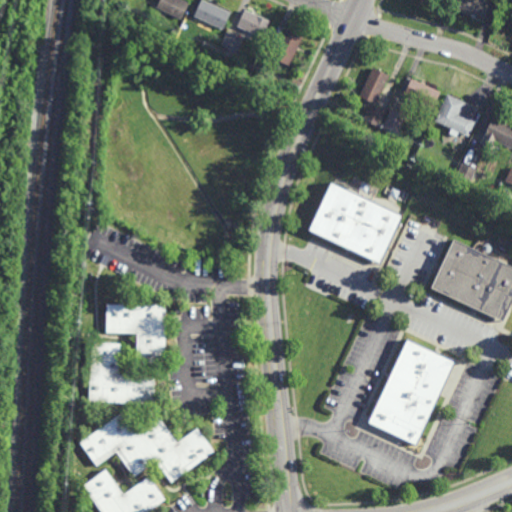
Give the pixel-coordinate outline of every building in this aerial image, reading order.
[(182,21),(164,12),(162,16),(156,13),(157,9),(161,0),(182,0),(191,4),(182,21)] [(203,0),(233,14),(225,32),(215,27),(212,31),(199,25),(201,20),(195,18),(203,0)] [(491,0),(486,21),(455,12),(458,0),(491,0)] [(448,11),(442,9),(445,2),(450,4),(448,11)] [(264,40),(239,29),(246,11),(265,19),(264,21),(271,24),(264,40)] [(176,38),(170,35),(172,30),(178,33),(176,38)] [(300,46),(301,46),(299,50),(298,50),(292,64),(275,57),(280,44),(282,45),(288,31),(303,38),(300,46)] [(238,52),(236,51),(233,58),(225,54),(228,48),(223,45),(229,32),(244,40),(238,52)] [(211,62),(205,59),(210,49),(216,52),(211,62)] [(375,103),(358,95),(372,65),(389,73),(375,103)] [(422,81),(422,79),(426,81),(425,82),(442,90),(434,107),(414,98),(413,100),(409,98),(410,96),(404,93),(412,76),(422,81)] [(469,136),(459,131),(457,136),(449,132),(452,127),(435,120),(448,92),(479,106),(473,119),(476,120),(469,136)] [(386,110),(379,126),(363,119),(370,103),(386,110)] [(399,132),(383,126),(391,107),(406,114),(399,132)] [(511,147),(485,134),(493,116),(511,124),(511,147)] [(476,184),(456,175),(463,162),(477,169),(476,170),(482,173),(476,184)] [(380,263),(307,228),(331,179),(403,214),(380,263)] [(511,304),(504,321),(432,286),(455,238),(511,265),(511,304)] [(167,366),(138,365),(138,333),(107,333),(107,305),(168,305),(167,366)] [(417,446),(368,423),(407,339),(456,362),(417,446)] [(120,375),(157,377),(156,406),(90,402),(92,342),(121,344),(120,375)] [(179,444),(200,429),(217,452),(173,484),(157,462),(135,478),(116,451),(96,465),(81,444),(124,412),(139,434),(161,418),(179,444)] [(125,496),(151,477),(167,501),(151,511),(101,511),(84,487),(107,471),(125,496)]
